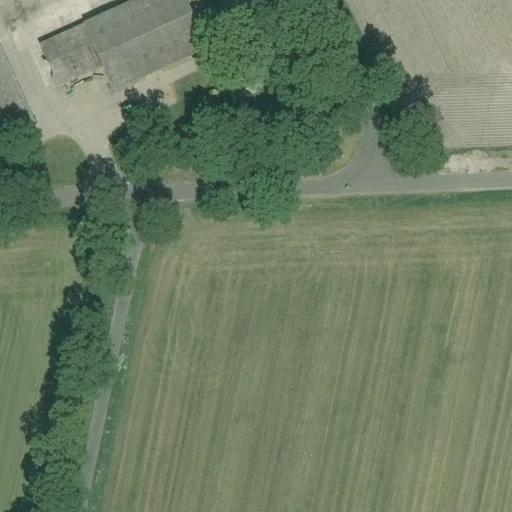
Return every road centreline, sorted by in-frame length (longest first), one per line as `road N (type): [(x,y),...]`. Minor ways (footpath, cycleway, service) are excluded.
road 1 (unclassified): [(139,198),(74,511)]
road 2 (unclassified): [(375,187),(139,198)]
road 3 (unclassified): [(313,0),(371,121),(375,187)]
road 4 (unclassified): [(139,198),(0,201)]
road 5 (unclassified): [(511,182),(375,187)]
